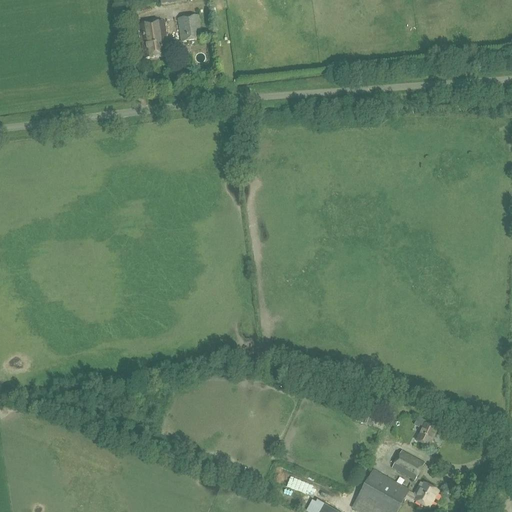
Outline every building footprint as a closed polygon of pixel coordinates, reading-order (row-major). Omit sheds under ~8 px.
[(178,19),(181,43),(203,40),(199,16),(178,19)] [(168,49),(171,48),(170,40),(167,40),(164,21),(139,24),(144,60),(169,56),(168,49)] [(378,412),(359,405),(353,420),(372,427),(378,412)] [(429,447),(437,430),(424,424),(416,441),(429,447)] [(415,481),(425,463),(401,451),(392,469),(415,481)] [(429,509),(438,492),(423,484),(421,483),(414,495),(408,492),(409,490),(374,470),(352,508),(359,511),(397,511),(405,498),(414,503),(415,501),(429,509)] [(337,511),(318,501),(311,511),(337,511)]
